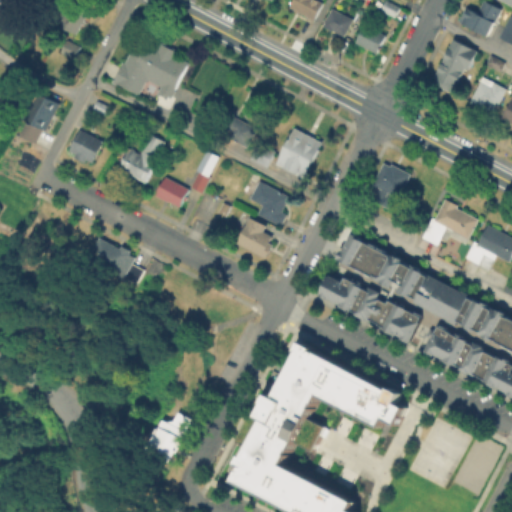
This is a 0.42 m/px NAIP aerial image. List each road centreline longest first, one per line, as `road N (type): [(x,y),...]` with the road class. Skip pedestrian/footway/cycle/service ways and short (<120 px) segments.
road 1 (secondary): [(511,183),(162,0)]
road 2 (residential): [(277,303),(437,0)]
road 3 (residential): [(277,303),(40,175)]
road 4 (residential): [(277,303),(511,427)]
road 5 (residential): [(190,491),(195,464),(277,303)]
road 6 (residential): [(40,175),(128,0)]
road 7 (residential): [(95,511),(60,404),(0,362)]
